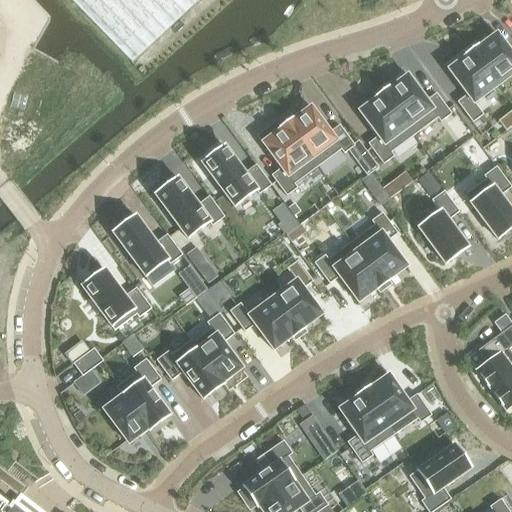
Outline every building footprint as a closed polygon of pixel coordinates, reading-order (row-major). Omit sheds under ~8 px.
[(71,0),(132,63),(199,0),(71,0)] [(497,87),(511,75),(511,56),(496,34),(471,51),(497,87)] [(471,51),(468,54),(447,70),(466,96),(456,103),(472,124),(482,116),(473,104),(497,87),(471,51)] [(388,89),(382,93),(413,136),(437,119),(440,123),(450,115),(435,95),(425,102),(406,76),(388,90),(388,89)] [(376,98),(358,112),(377,138),(367,145),(382,165),(393,157),(390,153),(396,149),(413,136),(382,93),(376,98)] [(291,121),(285,125),(317,168),(340,151),(343,155),(354,147),(337,125),(328,132),(310,108),(291,121)] [(279,130),(261,144),(277,165),(268,172),(286,197),(297,189),(294,185),(300,180),(317,168),(285,125),(279,129),(279,130)] [(354,147),(348,151),(355,161),(366,153),(358,142),(353,145),(354,147)] [(254,164),(243,173),(224,147),(201,164),(234,208),(255,192),(257,194),(269,185),(254,164)] [(486,180),(464,197),(496,241),(511,229),(511,214),(499,197),(510,188),(496,168),(495,168),(483,177),(486,180)] [(417,181),(432,201),(443,193),(428,173),(417,181)] [(207,196),(196,205),(177,179),(154,196),(187,240),(209,224),(210,226),(222,217),(207,196)] [(391,183),(382,190),(385,194),(389,200),(398,193),(391,183)] [(444,265),(467,248),(448,223),(459,214),(444,194),(432,203),(439,213),(417,229),(444,265)] [(282,205),(272,212),(280,224),(277,227),(283,234),(284,234),(285,236),(298,226),(282,205)] [(374,226),(350,243),(382,286),(388,282),(388,281),(406,268),(387,242),(397,235),(381,214),(371,222),(374,226)] [(165,235),(154,243),(135,217),(112,234),(144,278),(166,262),(168,264),(180,255),(165,235)] [(324,257),(314,264),(329,285),(339,278),(358,303),(376,290),(376,291),(382,286),(350,243),(327,261),(324,257)] [(321,315),(302,290),(312,283),(297,262),(286,270),(295,281),(271,299),(298,334),(321,315)] [(178,297),(185,307),(195,299),(207,291),(189,266),(177,275),(188,290),(178,297)] [(210,268),(200,275),(207,285),(217,278),(210,268)] [(104,270),(81,287),(114,332),(136,315),(138,319),(151,310),(135,289),(124,298),(104,270)] [(298,334),(271,299),(248,316),(239,305),(229,312),(244,333),(254,326),(273,352),(298,334)] [(192,344),(191,344),(221,384),(222,384),(241,370),(222,344),(233,335),(218,315),(206,324),(210,330),(192,344)] [(504,332),(511,326),(511,325),(505,316),(497,321),(504,332)] [(476,372),(490,392),(511,375),(511,359),(506,352),(511,347),(511,326),(504,332),(480,350),(489,362),(476,372)] [(168,352),(155,362),(170,382),(182,373),(202,401),(223,385),(222,384),(221,384),(191,344),(192,344),(191,341),(171,356),(168,352)] [(93,350),(73,365),(82,377),(102,362),(93,350)] [(117,388),(116,388),(121,396),(122,395),(149,431),(169,417),(149,389),(160,381),(145,360),(133,369),(136,373),(117,388)] [(511,375),(490,392),(505,412),(511,406),(511,375)] [(369,388),(362,392),(393,436),(417,420),(419,424),(430,416),(416,395),(406,402),(388,376),(369,389),(369,388)] [(357,397),(338,410),(356,436),(346,443),(361,464),(372,457),(369,453),(393,436),(362,392),(356,396),(357,397)] [(102,410),(128,445),(147,431),(148,432),(149,431),(122,395),(121,396),(102,410)] [(304,423),(312,417),(304,405),(296,411),(304,423)] [(73,417),(78,424),(85,418),(80,411),(73,417)] [(312,417),(299,426),(323,462),(337,453),(312,417)] [(270,468),(242,487),(256,508),(301,477),(287,457),(291,455),(283,442),(262,456),(270,468)] [(453,446),(408,478),(424,500),(420,502),(426,511),(433,511),(450,500),(442,489),(470,470),(453,446)] [(0,466),(0,483),(19,498),(20,497),(27,488),(0,466)] [(301,477),(256,508),(257,509),(258,508),(261,511),(293,511),(298,509),(299,511),(330,511),(327,506),(318,494),(314,497),(310,490),(301,477)] [(511,511),(511,504),(506,496),(500,500),(507,511),(511,511)] [(0,511),(38,511),(20,497),(19,498),(11,508),(10,507),(6,511),(0,506),(0,511)] [(507,511),(500,500),(489,508),(491,511),(507,511)]
